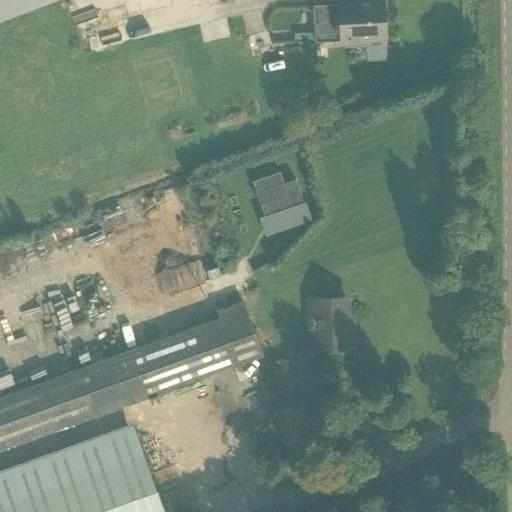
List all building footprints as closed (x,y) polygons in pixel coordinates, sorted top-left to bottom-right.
[(0,0),(0,23),(60,0),(0,0)] [(313,6),(315,43),(385,39),(384,2),(338,4),(338,5),(313,6)] [(281,173),(253,183),(265,217),(304,203),(296,181),(285,185),(281,173)] [(169,285),(205,276),(194,232),(193,232),(181,189),(176,190),(180,207),(168,210),(172,226),(115,241),(120,258),(132,255),(138,278),(165,270),(169,285)] [(205,284),(191,285),(193,307),(206,306),(205,284)] [(310,300),(311,315),(318,315),(319,351),(354,349),(353,331),(347,331),(346,299),(310,300)] [(0,449),(8,447),(219,372),(238,365),(261,356),(242,303),(228,307),(217,312),(220,320),(196,328),(0,396),(0,449)] [(303,402),(273,413),(288,467),(321,456),(303,402)] [(170,511),(143,425),(0,469),(0,511),(170,511)]
